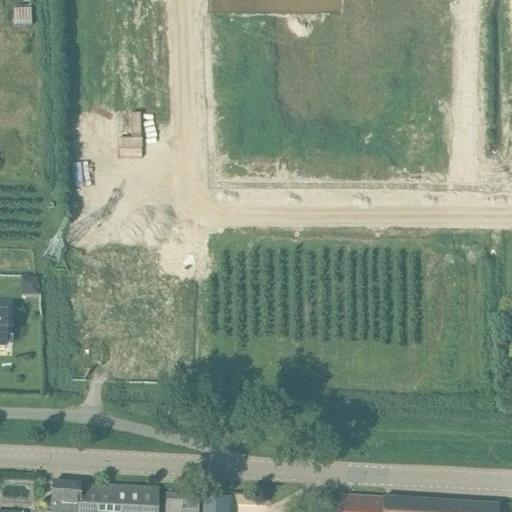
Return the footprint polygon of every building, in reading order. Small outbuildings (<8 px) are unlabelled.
[(355,0),(347,0),(347,11),(355,11),(355,0)] [(380,11),(380,12),(433,12),(433,0),(390,0),(390,11),(380,11)] [(29,9),(11,10),(11,28),(30,28),(29,9)] [(355,11),(347,11),(347,23),(355,23),(355,11)] [(380,12),(380,31),(428,32),(428,13),(433,13),(433,12),(380,12)] [(220,29),(220,51),(268,52),(269,29),(220,29)] [(380,31),(379,50),(428,51),(428,32),(380,31)] [(325,38),(325,50),(333,50),(333,38),(325,38)] [(310,40),(310,52),(318,52),(318,40),(310,40)] [(325,50),(325,62),(333,62),(333,50),(325,50)] [(379,50),(379,51),(389,52),(388,71),(428,71),(428,51),(379,50)] [(220,51),(220,71),(268,71),(268,52),(220,51)] [(310,52),(310,64),(318,64),(318,52),(310,52)] [(220,71),(219,90),(268,90),(268,71),(220,71)] [(318,79),(310,79),(310,91),(318,91),(318,79)] [(268,90),(219,90),(224,90),(224,109),(272,110),(272,109),(263,109),(263,91),(268,91),(268,90)] [(318,91),(310,91),(309,103),(317,103),(318,91)] [(222,128),(273,129),(273,128),(272,128),(272,110),(224,109),(223,128),(222,128)] [(385,117),(344,116),(343,145),(359,145),(359,170),(383,171),(383,172),(384,172),(385,117)] [(386,117),(385,117),(384,172),(409,172),(410,145),(426,146),(426,116),(408,116),(408,125),(386,125),(386,117)] [(318,118),(317,130),(325,130),(326,118),(318,118)] [(222,128),(222,151),(234,151),(234,156),(251,156),(251,151),(273,152),(273,129),(222,128)] [(324,130),(308,130),(308,158),(324,158),(324,130)] [(407,229),(407,242),(430,243),(431,230),(407,229)] [(35,278),(19,278),(19,296),(36,296),(35,278)] [(154,511),(156,489),(51,483),(49,511),(154,511)] [(163,511),(194,511),(195,498),(165,496),(163,511)] [(495,511),(496,504),(339,497),(338,511),(495,511)] [(199,498),(198,511),(220,511),(221,498),(199,498)]
